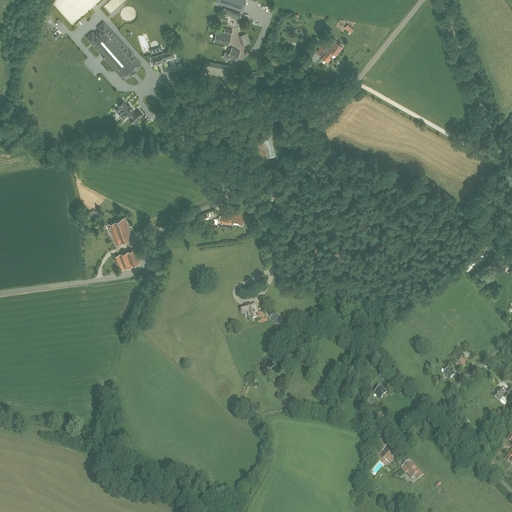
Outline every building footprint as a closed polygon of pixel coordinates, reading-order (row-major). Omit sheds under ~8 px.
[(216,0),(216,1),(218,1),(217,3),(242,12),(245,0),(216,0)] [(224,9),(222,14),(239,20),(241,15),(224,9)] [(92,32),(86,37),(101,54),(100,54),(102,55),(104,58),(105,59),(124,80),(130,75),(131,76),(137,71),(136,70),(141,65),(133,56),(134,55),(130,50),(129,51),(115,36),(104,22),(98,28),(100,30),(94,34),(92,32)] [(232,30),(225,28),(224,32),(216,30),(214,42),(229,46),(232,30)] [(330,45),(324,40),(319,47),(324,52),(324,51),(330,45)] [(336,55),(343,47),(337,42),(333,46),(332,45),(331,46),(330,45),(324,51),(326,53),(322,58),(327,62),(330,58),(329,58),(333,52),(336,55)] [(229,57),(235,61),(240,52),(232,47),(228,54),(225,52),(222,57),(228,60),(229,57)] [(155,53),(155,55),(151,56),(151,57),(150,57),(151,63),(153,63),(153,64),(166,60),(166,59),(167,59),(166,58),(168,58),(174,57),(172,49),(166,51),(167,52),(164,53),(164,52),(163,52),(162,51),(155,53)] [(233,75),(235,67),(231,66),(205,61),(203,69),(217,72),(233,75)] [(144,103),(151,99),(145,90),(139,94),(144,103)] [(127,116),(128,116),(130,118),(129,118),(134,123),(143,115),(138,110),(135,113),(133,111),(132,109),(132,108),(130,106),(128,107),(123,101),(122,102),(121,101),(118,104),(119,105),(118,106),(121,110),(120,111),(126,117),(127,116)] [(276,198),(275,197),(279,193),(275,190),(271,195),(269,197),(273,201),(276,198)] [(89,211),(89,213),(80,216),(83,221),(100,216),(98,210),(96,211),(95,209),(89,211)] [(234,222),(239,223),(239,226),(242,226),(244,215),(239,214),(239,216),(231,215),(231,218),(219,216),(218,226),(229,228),(230,224),(233,225),(234,222)] [(125,217),(108,224),(116,244),(133,238),(130,230),(129,230),(127,224),(128,223),(125,217)] [(163,242),(168,245),(172,239),(168,235),(163,242)] [(115,256),(120,270),(140,263),(135,250),(134,249),(115,256)] [(479,249),(476,252),(461,265),(466,272),(485,255),(479,249)] [(255,320),(255,319),(265,317),(263,312),(258,314),(255,304),(240,308),(240,310),(241,313),(242,314),(243,314),(244,315),(244,314),(245,317),(248,317),(249,321),(252,320),(253,321),(255,320)] [(277,325),(280,322),(281,321),(282,319),(273,313),(269,319),(277,325)] [(462,353),(457,356),(454,353),(449,357),(450,359),(452,358),(453,359),(454,357),(455,358),(451,361),(459,369),(469,361),(462,353)] [(374,378),(380,371),(379,370),(382,367),(378,364),(370,374),(374,378)] [(444,369),(446,371),(444,373),(449,380),(454,375),(448,369),(446,367),(444,369)] [(381,399),(386,393),(384,391),(385,390),(380,385),(377,388),(378,390),(375,393),(381,399)] [(511,398),(509,396),(511,392),(511,388),(510,387),(505,392),(506,393),(505,394),(499,388),(492,395),(498,401),(503,397),(508,401),(511,398)] [(384,428),(388,424),(382,418),(387,413),(384,410),(376,418),(379,421),(378,422),(384,428)] [(395,454),(393,452),(388,448),(381,456),(386,461),(386,460),(388,462),(395,454)] [(415,476),(416,477),(418,479),(423,475),(410,459),(401,467),(412,478),(415,476)]
